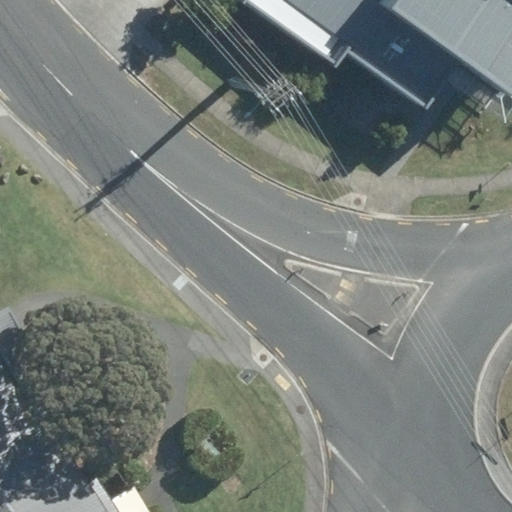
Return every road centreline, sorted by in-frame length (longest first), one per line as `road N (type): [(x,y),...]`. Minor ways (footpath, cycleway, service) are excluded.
road 1 (secondary): [(433,429),(288,307),(155,172)]
road 2 (secondary): [(155,172),(326,239),(423,255),(511,257)]
road 3 (secondary): [(2,0),(155,172)]
road 4 (secondary): [(433,429),(434,392),(459,325),(511,273)]
